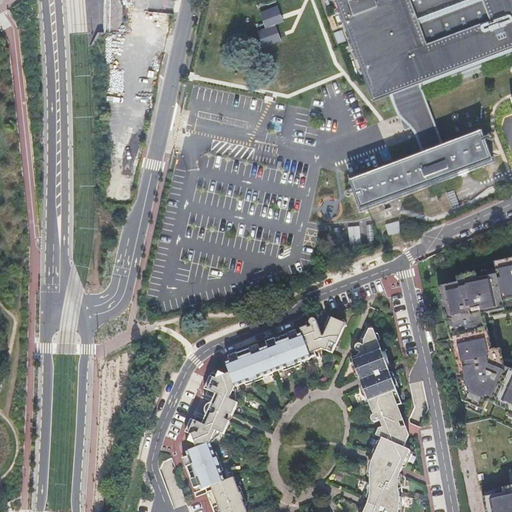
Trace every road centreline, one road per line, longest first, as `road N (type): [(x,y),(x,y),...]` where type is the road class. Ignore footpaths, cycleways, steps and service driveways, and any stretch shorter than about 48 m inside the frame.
road 1 (residential): [(165,511),(152,459),(195,359),(400,262)]
road 2 (residential): [(188,0),(120,288),(107,307),(84,312)]
road 3 (residential): [(400,262),(453,511)]
road 4 (primary): [(51,0),(58,242)]
road 5 (primary): [(51,310),(39,511)]
road 6 (primary): [(76,511),(84,312)]
road 7 (residential): [(511,208),(400,262)]
